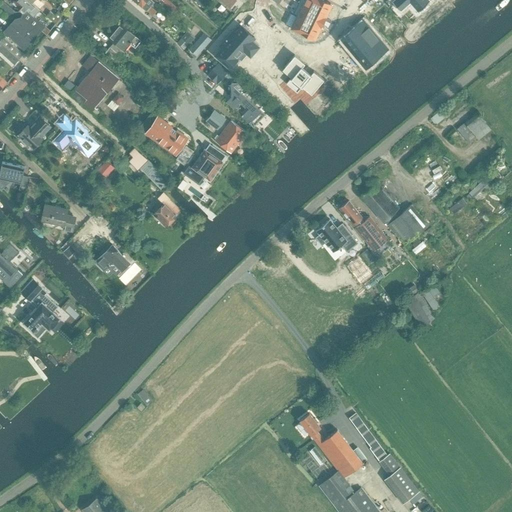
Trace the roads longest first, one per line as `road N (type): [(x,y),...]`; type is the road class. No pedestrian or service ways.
road 1 (residential): [(0,502),(110,413),(269,244),(511,42)]
road 2 (residential): [(121,0),(193,63),(201,94),(181,121),(191,132)]
road 3 (residential): [(356,0),(315,49),(264,17),(264,0)]
road 4 (residential): [(0,104),(86,0)]
